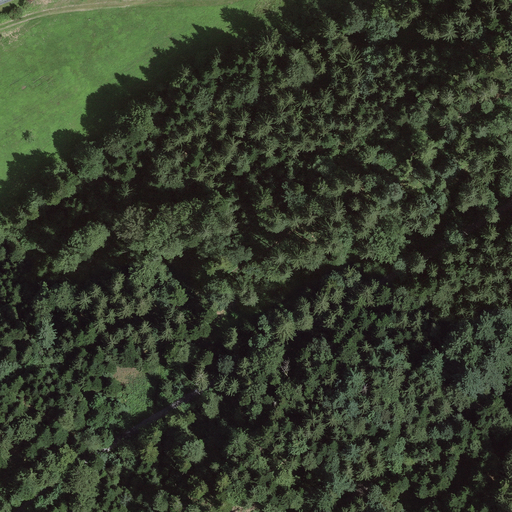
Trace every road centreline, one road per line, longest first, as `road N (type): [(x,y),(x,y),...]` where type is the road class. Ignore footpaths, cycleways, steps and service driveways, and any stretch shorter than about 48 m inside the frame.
road 1 (track): [(511,198),(300,324),(13,511)]
road 2 (track): [(511,401),(338,511)]
